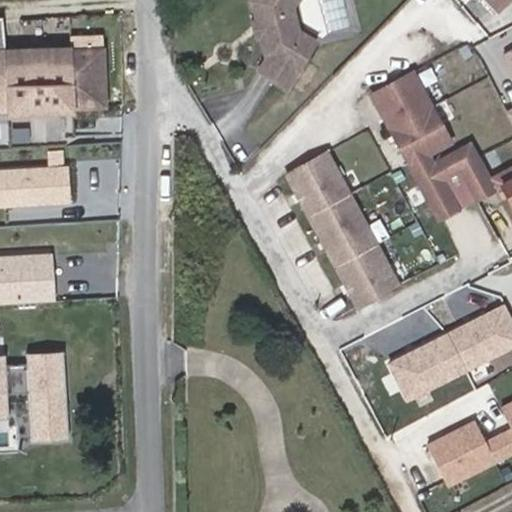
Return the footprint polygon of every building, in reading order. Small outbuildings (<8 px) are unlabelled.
[(292,7),(296,0),(251,0),(255,20),(260,23),(262,31),(259,36),(264,54),(267,54),(258,69),(286,87),(304,57),(287,47),(298,30),(292,7)] [(480,0),(494,14),(508,0),(480,0)] [(262,31),(260,23),(255,20),(251,21),(256,37),(259,36),(262,31)] [(304,57),(315,40),(298,30),(287,47),(304,57)] [(105,107),(103,48),(0,52),(0,108),(7,108),(7,113),(72,112),(72,108),(105,107)] [(413,71),(371,93),(438,219),(458,208),(456,205),(473,196),(475,200),(500,187),(511,209),(511,163),(488,177),(467,138),(432,157),(428,150),(449,139),(413,71)] [(326,153),(287,174),(357,307),(396,286),(326,153)] [(0,205),(53,203),(51,167),(0,170),(0,205)] [(0,299),(55,300),(55,251),(0,251),(0,299)] [(511,312),(506,301),(388,358),(408,399),(511,348),(511,312)] [(67,348),(30,348),(30,437),(67,437),(67,348)] [(9,353),(0,352),(0,414),(10,414),(9,388),(29,388),(28,360),(9,361),(9,353)] [(447,481),(511,453),(511,396),(501,401),(511,425),(484,436),(477,418),(428,439),(447,481)]
